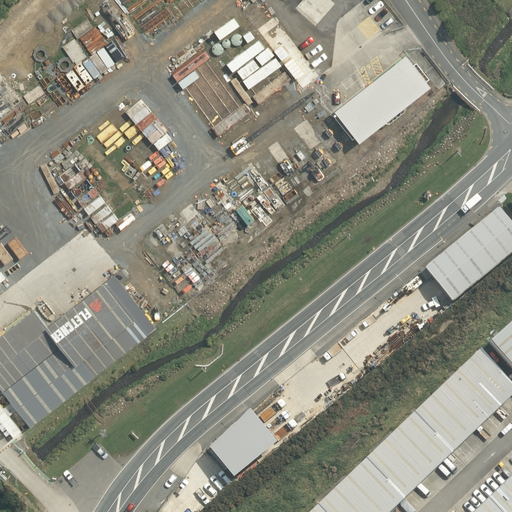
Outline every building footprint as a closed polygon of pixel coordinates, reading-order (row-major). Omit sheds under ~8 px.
[(384,2),(367,12),(382,36),(398,26),(384,2)] [(272,10),(254,24),(306,90),(323,77),(272,10)] [(360,142),(432,86),(428,81),(430,79),(417,62),(414,64),(407,54),(335,111),(337,112),(333,115),(353,140),(356,137),(360,142)] [(69,181),(81,168),(72,159),(60,171),(69,181)] [(93,182),(84,171),(68,184),(77,195),(93,182)] [(249,217),(221,180),(202,195),(230,232),(249,217)] [(96,186),(77,200),(104,236),(123,222),(96,186)] [(452,304),(511,254),(511,225),(498,209),(425,270),(452,304)] [(182,218),(168,227),(191,258),(204,248),(182,218)] [(169,271),(187,259),(174,240),(157,251),(169,271)] [(34,310),(0,337),(0,386),(31,427),(157,328),(114,275),(48,327),(34,310)] [(411,292),(417,287),(412,282),(406,288),(411,292)] [(401,300),(410,292),(405,287),(397,294),(401,300)] [(511,323),(491,342),(511,365),(511,323)] [(391,511),(511,397),(511,381),(482,348),(311,511),(391,511)] [(234,480),(277,444),(251,412),(209,449),(234,480)] [(284,444),(299,431),(294,425),(279,438),(284,444)] [(511,511),(511,476),(474,511),(511,511)]
